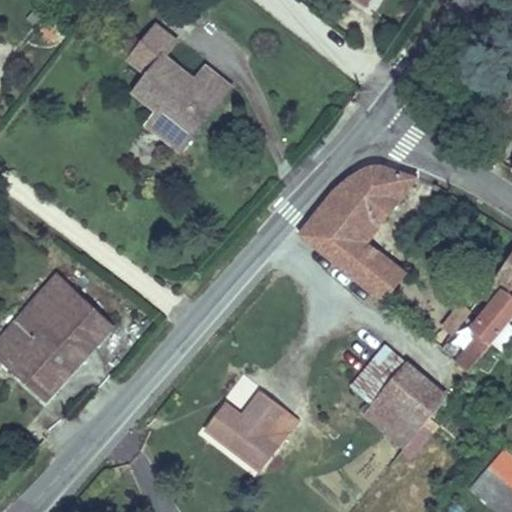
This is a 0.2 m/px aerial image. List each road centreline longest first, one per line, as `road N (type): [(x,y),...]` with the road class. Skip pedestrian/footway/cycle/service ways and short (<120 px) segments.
road 1 (unclassified): [(25,511),(382,115)]
road 2 (residential): [(382,115),(511,199)]
road 3 (unclassified): [(382,115),(463,0)]
